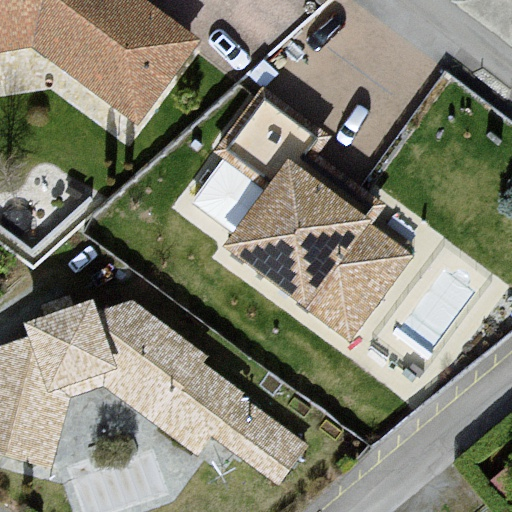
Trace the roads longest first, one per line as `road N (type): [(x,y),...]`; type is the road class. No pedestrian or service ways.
road 1 (residential): [(359,511),(511,383)]
road 2 (residential): [(511,81),(408,0)]
